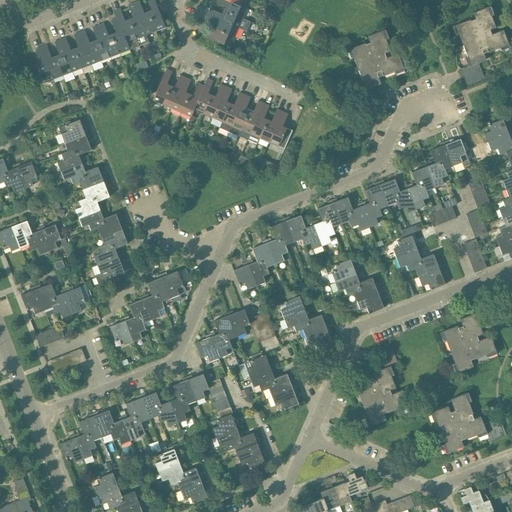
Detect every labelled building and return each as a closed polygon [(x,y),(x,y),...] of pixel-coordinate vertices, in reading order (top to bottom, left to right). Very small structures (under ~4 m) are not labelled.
[(154,10),(148,12),(156,31),(166,28),(155,0),(148,0),(152,9),(153,9),(154,10)] [(247,9),(240,6),(226,0),(213,0),(213,1),(224,6),(225,5),(227,5),(224,11),(243,19),(247,9)] [(140,1),(134,3),(146,35),(156,31),(148,12),(143,14),(143,13),(144,12),(140,1)] [(135,17),(129,19),(140,46),(149,43),(146,35),(134,3),(128,6),(133,16),(134,16),(135,17)] [(490,30),(496,27),(488,7),(473,13),(476,19),(471,21),(471,19),(456,25),(467,55),(471,65),(461,69),(467,85),(484,79),(478,63),(486,60),(482,48),(486,47),(488,53),(509,45),(503,30),(497,32),(491,34),(490,30)] [(124,21),(123,20),(125,19),(121,8),(115,11),(118,18),(130,50),(140,46),(129,19),(124,21)] [(218,19),(239,28),(246,31),(250,22),(243,19),(224,11),(222,15),(220,15),(221,13),(210,8),(207,14),(218,19)] [(239,28),(218,19),(207,14),(205,20),(216,25),(217,23),(218,24),(216,29),(235,38),(239,28)] [(120,54),(130,50),(118,18),(112,20),(116,31),(117,31),(118,32),(113,34),(120,54)] [(99,26),(103,36),(111,57),(120,54),(113,34),(108,36),(107,35),(109,34),(105,23),(99,26)] [(111,57),(103,36),(99,26),(93,28),(97,39),(99,38),(99,39),(93,42),(101,61),(111,57)] [(199,33),(210,38),(230,47),(235,38),(216,29),(214,34),(212,33),(213,32),(202,27),(199,33)] [(85,31),(80,33),(92,65),(101,61),(93,42),(89,43),(88,42),(90,42),(85,31)] [(382,31),(378,32),(368,36),(370,43),(366,45),(365,43),(350,49),(366,89),(355,93),(362,109),(379,102),(373,86),(381,84),(376,72),(381,70),(383,76),(404,68),(398,53),(386,58),(385,53),(391,51),(382,31)] [(78,46),(80,45),(80,47),(75,49),(82,68),(92,65),(80,33),(74,35),(78,46)] [(66,38),(60,40),(73,72),(82,68),(75,49),(70,51),(69,49),(71,49),(66,38)] [(59,53),(60,53),(61,54),(56,56),(63,76),(73,72),(60,40),(55,42),(59,53)] [(47,45),(41,47),(54,79),(63,76),(56,56),(51,58),(50,57),(52,56),(47,45)] [(40,61),(41,60),(42,61),(36,64),(43,83),(54,79),(41,47),(36,50),(40,61)] [(173,72),(167,70),(166,70),(153,101),(162,105),(171,86),(166,83),(166,82),(168,83),(173,72)] [(171,86),(162,105),(172,109),(181,88),(186,78),(180,75),(175,86),(177,87),(176,88),(171,86)] [(186,78),(181,88),(172,109),(181,113),(190,94),(185,92),(185,90),(187,91),(191,80),(186,78)] [(194,110),(203,114),(212,95),(207,92),(207,91),(209,92),(214,81),(207,78),(204,86),(205,86),(194,110)] [(190,94),(181,113),(191,117),(194,110),(205,86),(204,86),(198,83),(194,94),(195,95),(195,96),(190,94)] [(217,97),(212,95),(203,114),(213,118),(227,87),(221,84),(217,95),(218,96),(217,97)] [(213,118),(222,122),(230,103),(225,101),(226,99),(228,100),(232,89),(227,87),(213,118)] [(230,103),(222,122),(219,129),(229,133),(245,95),(240,92),(235,103),(237,103),(236,105),(230,103)] [(238,137),(241,130),(250,111),(244,109),(245,107),(247,108),(251,97),(245,95),(229,133),(238,137)] [(250,134),(264,103),(259,101),(254,111),(256,112),(255,113),(250,111),(241,130),(250,134)] [(250,134),(260,138),(268,119),(263,117),(264,115),(265,116),(270,105),(264,103),(250,134)] [(269,143),(283,111),(277,109),(273,119),(274,120),(273,121),(268,119),(260,138),(269,143)] [(279,147),(279,146),(285,148),(293,130),(282,125),(282,124),(284,124),(289,114),(283,111),(269,143),(279,147)] [(484,133),(487,142),(511,132),(510,128),(507,129),(503,118),(487,125),(490,131),(484,133)] [(58,128),(64,143),(89,133),(87,129),(84,130),(80,120),(70,123),(70,122),(64,124),(65,125),(58,128)] [(511,137),(511,132),(487,142),(491,151),(497,149),(499,155),(506,152),(511,149),(511,141),(511,138),(511,137)] [(64,143),(67,151),(76,148),(79,155),(91,150),(87,139),(90,138),(89,133),(64,143)] [(449,140),(444,141),(454,166),(463,163),(464,167),(471,164),(460,138),(450,143),(449,140)] [(445,169),(454,166),(444,141),(439,143),(441,146),(430,150),(435,163),(441,160),(445,169)] [(36,143),(31,145),(34,153),(39,151),(36,143)] [(57,162),(61,171),(85,162),(83,157),(80,158),(79,155),(76,148),(67,151),(61,154),(63,159),(57,162)] [(430,161),(425,163),(435,188),(444,184),(442,178),(448,176),(445,169),(441,160),(435,163),(431,164),(430,161)] [(19,163),(15,165),(24,188),(33,185),(31,179),(37,177),(32,162),(21,166),(19,163)] [(87,166),(85,162),(61,171),(64,180),(70,178),(73,184),(79,181),(88,178),(85,171),(84,167),(87,166)] [(435,188),(425,163),(420,165),(422,168),(411,172),(416,185),(423,182),(427,191),(435,188)] [(16,192),(24,188),(15,165),(10,166),(11,169),(8,171),(1,173),(4,181),(7,188),(13,186),(16,192)] [(79,181),(82,190),(107,180),(105,176),(102,177),(98,166),(85,171),(88,178),(79,181)] [(502,180),(506,189),(511,186),(511,169),(506,172),(508,178),(502,180)] [(467,181),(470,187),(482,182),(480,176),(467,181)] [(388,206),(396,202),(393,194),(400,191),(395,178),(384,182),(383,179),(378,181),(388,206)] [(108,185),(107,180),(82,190),(86,198),(94,195),(97,201),(110,196),(106,186),(108,185)] [(49,192),(55,189),(52,181),(46,183),(49,192)] [(388,206),(378,181),(373,183),(374,186),(364,190),(369,203),(376,200),(380,209),(388,206)] [(411,183),(407,185),(416,209),(426,206),(423,200),(430,198),(427,191),(423,182),(416,185),(413,186),(411,183)] [(470,187),(472,192),(484,188),(482,182),(470,187)] [(403,190),(400,191),(393,194),(396,202),(399,209),(405,206),(407,213),(416,209),(407,185),(402,187),(403,190)] [(484,188),(472,192),(474,198),(486,193),(484,188)] [(474,198),(476,203),(488,199),(486,193),(474,198)] [(76,209),(79,218),(103,209),(101,204),(98,205),(97,201),(94,195),(86,198),(79,200),(82,207),(76,209)] [(336,197),(331,199),(341,224),(349,221),(346,212),(353,209),(348,196),(337,200),(336,197)] [(511,196),(509,197),(502,200),(505,206),(499,208),(502,217),(511,213),(511,196)] [(443,202),(446,208),(452,206),(458,204),(455,197),(443,202)] [(341,224),(331,199),(327,201),(328,204),(317,208),(322,221),(329,219),(332,227),(341,224)] [(490,205),(488,199),(476,203),(478,209),(490,205)] [(364,201),(360,203),(369,227),(378,224),(376,218),(382,215),(380,209),(376,200),(369,203),(365,204),(364,201)] [(360,231),(369,227),(360,203),(355,205),(356,208),(353,209),(346,212),(349,221),(352,227),(358,225),(360,231)] [(452,206),(446,208),(451,220),(457,218),(452,206)] [(440,210),(445,222),(451,220),(446,208),(440,210)] [(105,213),(103,209),(79,218),(82,227),(89,225),(91,231),(97,229),(106,225),(104,218),(102,214),(105,213)] [(440,210),(435,212),(439,224),(445,222),(440,210)] [(466,214),(469,221),(481,216),(479,210),(466,214)] [(428,214),(433,227),(439,224),(435,212),(428,214)] [(97,229),(101,237),(125,227),(123,222),(120,223),(116,213),(104,218),(106,225),(97,229)] [(511,213),(502,217),(506,226),(511,223),(511,213)] [(289,216),(284,218),(290,233),(294,243),(302,239),(299,230),(305,227),(300,215),(290,219),(289,216)] [(481,216),(469,221),(471,227),(483,222),(481,216)] [(294,243),(290,233),(284,218),(279,219),(280,222),(270,226),(275,238),(282,236),(285,246),(294,243)] [(335,234),(332,227),(329,219),(322,221),(318,222),(317,219),(312,221),(322,246),(331,242),(328,236),(335,234)] [(11,223),(20,247),(29,244),(26,236),(32,234),(32,233),(27,220),(17,224),(16,221),(11,223)] [(309,226),(305,227),(299,230),(302,239),(304,245),(310,243),(313,249),(322,246),(312,221),(308,223),(309,226)] [(471,227),(473,232),(485,227),(483,222),(471,227)] [(11,251),(20,247),(11,223),(6,225),(7,228),(0,230),(0,240),(3,247),(9,245),(11,251)] [(496,238),(499,246),(511,241),(511,223),(506,226),(499,229),(502,235),(496,238)] [(44,225),(39,227),(48,251),(63,245),(65,250),(69,248),(65,238),(61,239),(56,224),(45,228),(44,225)] [(415,232),(413,226),(407,229),(409,234),(415,232)] [(32,233),(32,234),(26,236),(29,244),(31,250),(37,248),(40,254),(48,251),(39,227),(34,229),(35,231),(32,233)] [(125,227),(101,237),(104,245),(112,242),(115,249),(128,244),(124,233),(127,232),(125,227)] [(485,227),(473,232),(475,238),(487,233),(485,227)] [(409,234),(407,229),(399,232),(401,237),(409,234)] [(397,258),(421,249),(419,244),(416,245),(412,235),(397,240),(399,246),(393,249),(397,258)] [(271,237),(265,239),(275,264),(284,261),(282,254),(288,252),(285,246),(282,236),(275,238),(272,240),(271,237)] [(267,267),(275,264),(265,239),(261,241),(262,244),(252,248),(257,261),(263,258),(267,267)] [(463,244),(466,250),(478,245),(476,239),(463,244)] [(481,253),(487,250),(483,239),(477,241),(481,253)] [(509,253),(511,259),(511,258),(511,241),(499,246),(502,255),(509,253)] [(94,256),(97,265),(121,256),(120,251),(117,252),(115,249),(112,242),(104,245),(97,247),(100,254),(94,256)] [(480,251),(478,245),(466,250),(468,256),(480,251)] [(409,271),(415,268),(424,265),(421,258),(420,255),(423,254),(421,249),(397,258),(400,267),(406,265),(409,271)] [(468,256),(470,261),(482,257),(480,251),(468,256)] [(415,268),(418,277),(442,267),(441,263),(438,264),(434,253),(421,258),(424,265),(415,268)] [(106,272),(109,278),(124,272),(120,262),(123,261),(121,256),(97,265),(100,274),(106,272)] [(333,265),(339,263),(336,256),(330,259),(333,265)] [(482,257),(470,261),(472,267),(485,262),(482,257)] [(252,259),(247,261),(256,286),(266,282),(263,276),(269,274),(267,267),(263,258),(257,261),(253,262),(252,259)] [(332,273),(335,282),(360,273),(358,268),(355,269),(351,259),(336,265),(338,271),(332,273)] [(244,266),(233,270),(239,285),(245,283),(247,289),(256,286),(247,261),(243,263),(244,266)] [(487,268),(485,262),(472,267),(475,273),(487,268)] [(428,284),(430,290),(445,284),(441,273),(444,272),(442,267),(418,277),(422,286),(428,284)] [(161,274),(170,296),(170,298),(179,295),(177,289),(183,286),(177,271),(168,275),(166,272),(161,274)] [(314,271),(307,274),(310,281),(317,279),(314,271)] [(347,295),(354,292),(362,289),(360,282),(358,279),(361,278),(360,273),(335,282),(338,291),(345,289),(347,295)] [(170,298),(170,296),(161,274),(157,275),(158,278),(148,282),(153,295),(159,293),(162,301),(170,298)] [(354,292),(358,301),(381,292),(380,287),(376,288),(372,278),(360,282),(362,289),(354,292)] [(84,283),(87,290),(93,288),(90,281),(84,283)] [(44,310),(53,307),(50,298),(56,296),(56,295),(51,283),(41,287),(40,284),(35,286),(44,310)] [(44,310),(35,286),(30,287),(32,291),(21,295),(27,310),(33,307),(36,314),(44,310)] [(67,287),(63,289),(73,314),(82,310),(79,304),(90,300),(85,286),(80,287),(80,286),(69,291),(67,287)] [(53,307),(55,313),(61,311),(64,317),(73,314),(63,289),(58,291),(59,294),(56,295),(56,296),(50,298),(53,307)] [(369,314),(384,308),(380,297),(383,296),(381,292),(358,301),(361,310),(367,307),(369,314)] [(148,293),(143,295),(143,296),(152,320),(161,317),(159,310),(165,308),(162,301),(159,293),(153,295),(149,296),(148,293)] [(462,300),(465,308),(468,316),(460,319),(465,330),(460,332),(458,326),(443,332),(458,372),(473,366),(470,359),(475,358),(475,359),(496,351),(490,336),(479,340),(477,336),(483,334),(478,322),(475,314),(485,310),(479,294),(462,300)] [(152,320),(143,296),(143,295),(138,297),(139,300),(129,304),(134,317),(140,315),(144,324),(152,320)] [(304,306),(300,296),(285,302),(287,308),(281,310),(284,319),(308,310),(306,305),(304,306)] [(254,317),(248,319),(244,309),(234,313),(233,310),(228,312),(238,336),(247,333),(244,326),(250,324),(253,331),(259,329),(254,317)] [(296,332),(303,329),(311,326),(309,319),(307,316),(310,315),(308,310),(284,319),(288,328),(294,326),(296,332)] [(226,331),(229,339),(238,336),(228,312),(223,314),(224,317),(214,321),(219,333),(226,331)] [(260,315),(265,326),(271,324),(266,312),(260,315)] [(303,329),(306,338),(330,329),(328,324),(326,325),(322,314),(309,319),(311,326),(303,329)] [(129,315),(124,317),(133,341),(142,338),(140,332),(146,330),(144,324),(140,315),(134,317),(130,318),(129,315)] [(254,317),(259,329),(265,326),(260,315),(254,317)] [(133,341),(124,317),(120,319),(121,322),(110,326),(116,341),(122,339),(124,345),(133,341)] [(277,323),(272,325),(274,331),(280,329),(277,323)] [(271,324),(265,326),(269,338),(275,336),(271,324)] [(60,325),(54,328),(58,340),(65,337),(60,325)] [(265,326),(259,329),(264,340),(269,338),(265,326)] [(54,328),(48,330),(53,342),(58,340),(54,328)] [(253,331),(257,343),(264,340),(259,329),(253,331)] [(332,333),(330,329),(306,338),(309,347),(316,344),(318,350),(333,344),(329,334),(332,333)] [(48,330),(42,332),(47,344),(53,342),(48,330)] [(232,346),(229,339),(226,331),(219,333),(215,335),(214,332),(209,334),(219,358),(228,354),(226,348),(232,346)] [(36,334),(41,346),(47,344),(42,332),(36,334)] [(219,358),(209,334),(205,336),(206,338),(195,343),(201,358),(207,355),(210,362),(219,358)] [(383,413),(388,411),(388,412),(409,404),(403,389),(391,394),(389,389),(395,387),(388,367),(398,363),(392,347),(374,354),(380,370),(373,373),(377,384),(373,386),(370,379),(355,385),(371,425),(386,419),(383,413)] [(80,362),(86,360),(81,348),(75,350),(80,362)] [(75,350),(70,352),(74,365),(80,362),(75,350)] [(70,352),(64,355),(69,367),(74,365),(70,352)] [(246,370),(250,379),(275,369),(273,364),(270,366),(265,355),(263,356),(261,352),(251,357),(252,360),(244,363),(246,370)] [(64,355),(59,357),(63,369),(69,367),(64,355)] [(59,357),(53,359),(57,371),(63,369),(59,357)] [(57,371),(53,359),(47,361),(52,373),(57,371)] [(261,390),(268,388),(277,384),(275,378),(273,375),(277,374),(275,369),(250,379),(253,387),(259,385),(261,390)] [(209,390),(222,385),(219,379),(211,382),(207,383),(205,377),(203,373),(192,378),(191,374),(187,376),(197,401),(206,398),(203,391),(209,389),(209,390)] [(288,373),(275,378),(277,384),(268,388),(271,397),(297,387),(295,382),(292,383),(288,373)] [(197,401),(187,376),(182,378),(183,381),(173,385),(178,398),(184,395),(188,404),(197,401)] [(211,395),(224,391),(222,385),(209,390),(211,395)] [(299,392),(297,387),(271,397),(275,405),(281,403),(284,409),(300,403),(296,393),(299,392)] [(243,397),(250,394),(248,388),(240,391),(243,397)] [(211,395),(213,401),(226,396),(224,391),(211,395)] [(149,419),(157,416),(154,407),(161,404),(156,392),(146,396),(144,392),(139,394),(149,419)] [(433,411),(449,452),(464,446),(461,440),(466,438),(466,439),(486,431),(490,441),(506,435),(499,418),(484,424),(481,416),(469,420),(468,416),(474,414),(466,393),(451,399),(455,410),(451,412),(448,405),(433,411)] [(137,413),(141,422),(149,419),(139,394),(135,396),(136,399),(126,404),(130,416),(137,413)] [(190,410),(188,404),(184,395),(178,398),(174,399),(173,396),(168,398),(177,422),(186,419),(184,413),(190,410)] [(216,407),(228,402),(226,396),(213,401),(216,407)] [(164,403),(161,404),(154,407),(157,416),(160,422),(166,420),(168,426),(177,422),(168,398),(163,400),(164,403)] [(216,407),(218,412),(230,407),(228,402),(216,407)] [(231,414),(233,414),(230,407),(218,412),(220,418),(216,420),(218,426),(212,428),(216,437),(240,427),(238,423),(235,424),(231,414)] [(102,437),(110,434),(107,425),(113,423),(108,410),(98,414),(97,411),(92,413),(102,437)] [(102,437),(92,413),(87,415),(88,418),(78,422),(83,434),(90,432),(96,447),(104,443),(102,437)] [(143,429),(141,422),(137,413),(130,416),(126,417),(125,414),(121,416),(130,441),(139,437),(137,431),(143,429)] [(117,421),(113,423),(107,425),(110,434),(113,440),(119,438),(121,444),(130,441),(121,416),(116,418),(117,421)] [(242,433),(240,427),(216,437),(219,447),(225,444),(228,450),(234,448),(243,444),(240,438),(239,434),(242,433)] [(79,432),(73,434),(83,459),(92,455),(90,449),(96,447),(90,432),(83,434),(80,435),(79,432)] [(234,448),(238,456),(262,447),(260,442),(257,443),(253,433),(240,438),(243,444),(234,448)] [(60,443),(66,458),(72,456),(74,462),(83,459),(73,434),(69,436),(70,439),(60,443)] [(156,443),(150,445),(153,454),(159,451),(156,443)] [(264,452),(262,447),(238,456),(241,465),(247,463),(250,469),(265,463),(261,453),(264,452)] [(159,472),(183,462),(181,458),(178,459),(174,448),(159,454),(161,460),(155,463),(159,472)] [(183,472),(182,469),(185,467),(183,462),(159,472),(162,481),(168,478),(171,485),(177,482),(186,479),(183,472)] [(196,467),(183,472),(186,479),(177,482),(181,490),(205,481),(203,476),(200,477),(196,467)] [(265,475),(260,468),(239,481),(244,489),(265,475)] [(93,486),(97,495),(121,486),(120,481),(117,483),(113,472),(97,478),(100,484),(93,486)] [(367,479),(363,480),(362,475),(356,478),(354,472),(347,474),(349,480),(344,482),(349,495),(361,490),(361,491),(367,489),(366,488),(370,486),(367,479)] [(496,476),(499,482),(506,480),(503,473),(496,476)] [(337,479),(335,474),(328,477),(331,483),(335,481),(337,479)] [(332,487),(331,483),(328,477),(322,479),(326,489),(332,487)] [(0,511),(32,511),(27,498),(30,496),(23,478),(15,481),(19,500),(0,507),(0,511)] [(205,481),(181,490),(184,499),(190,497),(193,503),(208,497),(204,487),(207,486),(205,481)] [(344,482),(332,487),(340,505),(351,501),(349,495),(344,482)] [(123,491),(121,486),(97,495),(100,504),(106,502),(109,508),(115,506),(124,502),(122,496),(120,492),(123,491)] [(469,501),(471,507),(484,501),(490,499),(484,492),(481,493),(479,489),(473,492),(471,486),(458,491),(463,503),(469,501)] [(321,491),(328,511),(328,510),(340,505),(332,487),(326,489),(321,491)] [(115,506),(117,511),(124,511),(143,505),(141,500),(138,501),(135,491),(122,496),(124,502),(115,506)] [(322,498),(311,502),(315,511),(328,511),(321,491),(320,492),(322,498)] [(414,507),(410,495),(404,497),(409,509),(414,507)] [(404,497),(398,499),(403,511),(409,509),(404,497)] [(385,499),(379,502),(382,511),(388,511),(390,511),(387,504),(385,499)] [(398,499),(392,502),(396,511),(400,511),(403,511),(398,499)] [(490,499),(484,501),(471,507),(473,511),(492,511),(494,511),(490,499)] [(300,511),(315,511),(311,502),(299,507),(300,511)] [(382,511),(379,502),(373,504),(375,511),(382,511)] [(396,511),(392,502),(387,504),(390,511),(389,511),(396,511)]
